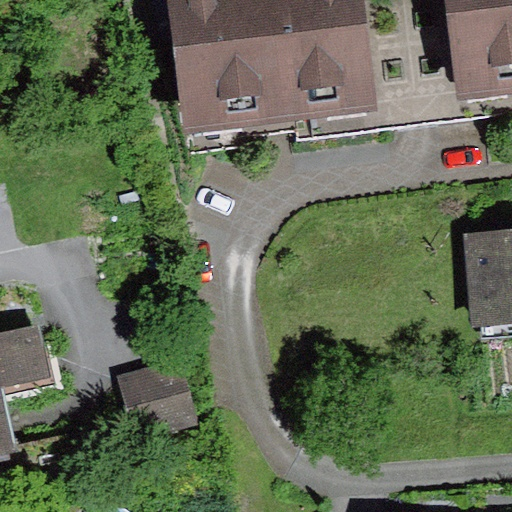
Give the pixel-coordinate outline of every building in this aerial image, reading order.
[(360,0),(170,0),(186,128),(374,105),(360,0)] [(511,0),(445,0),(460,106),(511,99),(511,0)] [(156,223),(94,236),(98,258),(160,245),(156,223)] [(511,235),(466,238),(472,329),(511,326),(511,235)] [(40,331),(0,338),(0,460),(15,458),(3,397),(51,388),(40,331)] [(185,360),(120,376),(138,445),(203,429),(185,360)]
